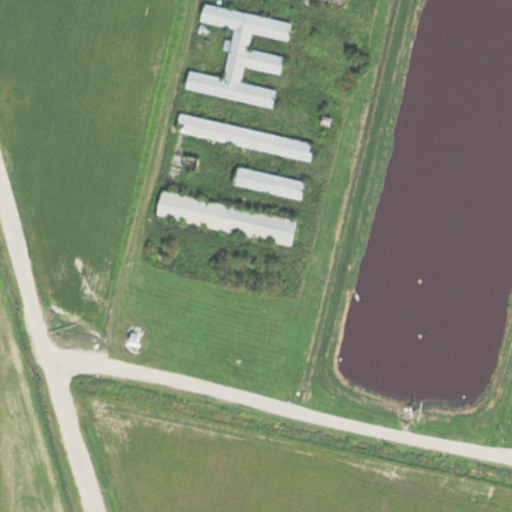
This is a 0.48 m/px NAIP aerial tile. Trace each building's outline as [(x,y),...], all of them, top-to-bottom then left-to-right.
[(280,108),(283,90),(246,83),(249,68),(287,75),(290,56),(254,50),(257,34),(294,41),(297,22),(208,5),(205,23),(237,29),(228,78),(192,71),(189,91),(280,108)] [(184,114),(180,133),(316,162),(320,143),(184,114)] [(238,187),(308,200),(312,181),(242,168),(238,187)] [(304,218),(166,193),(161,219),(299,244),(304,218)] [(289,292),(293,266),(156,241),(151,267),(289,292)] [(145,289),(140,315),(278,340),(283,314),(145,289)]
